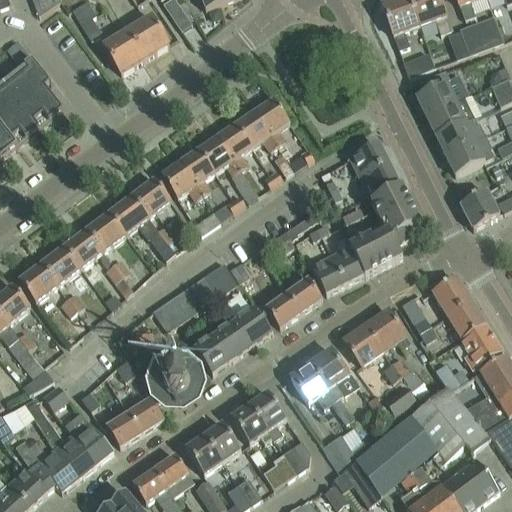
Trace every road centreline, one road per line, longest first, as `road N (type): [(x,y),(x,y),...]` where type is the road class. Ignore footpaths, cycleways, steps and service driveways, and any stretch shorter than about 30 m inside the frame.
road 1 (residential): [(467,256),(381,292),(127,469),(80,511)]
road 2 (residential): [(62,377),(170,283),(319,172),(401,125)]
road 3 (unclassified): [(113,141),(297,1)]
road 4 (residential): [(0,26),(20,17),(113,141)]
road 5 (residential): [(467,256),(401,125)]
road 6 (unclassified): [(0,230),(113,141)]
road 7 (residential): [(401,125),(339,0)]
